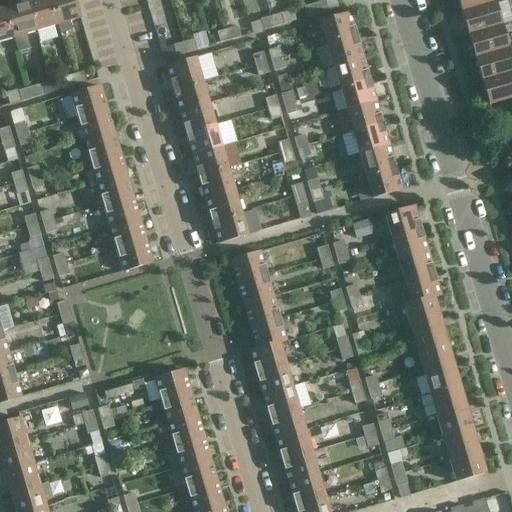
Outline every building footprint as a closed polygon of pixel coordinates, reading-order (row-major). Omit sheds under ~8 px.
[(49,0),(34,0),(27,2),(35,32),(57,26),(49,0)] [(49,0),(57,26),(80,19),(74,0),(49,0)] [(493,0),(457,0),(461,13),(494,3),(493,0)] [(13,39),(18,53),(30,49),(26,35),(35,32),(27,2),(5,9),(13,39)] [(324,2),(314,5),(317,15),(327,12),(324,2)] [(461,13),(468,36),(501,26),(494,3),(461,13)] [(307,18),(317,15),(314,5),(304,8),(307,18)] [(5,9),(0,10),(0,42),(13,39),(5,9)] [(320,23),(326,45),(356,37),(350,14),(320,23)] [(281,15),(271,18),(274,28),(284,25),(281,15)] [(274,28),(271,18),(260,21),(263,31),(274,28)] [(468,36),(474,59),(508,49),(501,26),(468,36)] [(227,30),(230,41),(240,38),(237,27),(227,30)] [(230,41),(227,30),(217,33),(220,44),(230,41)] [(193,40),(183,43),(186,54),(209,47),(205,33),(192,36),(193,40)] [(326,45),(333,67),(363,59),(356,37),(326,45)] [(176,57),(186,54),(183,43),(173,46),(176,57)] [(268,52),(271,62),(281,59),(278,49),(268,52)] [(474,59),(481,82),(511,73),(511,63),(508,49),(474,59)] [(265,64),(262,53),(252,56),(255,67),(265,64)] [(172,91),(202,82),(195,59),(165,68),(172,91)] [(271,62),(274,72),(284,69),(281,59),(271,62)] [(333,67),(339,89),(369,80),(363,59),(333,67)] [(265,64),(255,67),(261,88),(272,85),(265,64)] [(82,73),(72,76),(75,86),(85,83),(82,73)] [(511,98),(511,73),(481,82),(488,106),(511,98)] [(75,86),(72,76),(62,79),(65,89),(75,86)] [(339,89),(346,111),(376,102),(369,80),(339,89)] [(178,113),(208,104),(202,82),(172,91),(178,113)] [(272,85),(261,88),(268,110),(278,107),(272,85)] [(39,86),(28,89),(31,99),(42,96),(39,86)] [(70,96),(77,119),(107,110),(100,87),(70,96)] [(18,92),(21,102),(31,99),(28,89),(18,92)] [(284,106),(294,103),(291,92),(281,95),(284,106)] [(346,111),(352,133),(382,124),(376,102),(346,111)] [(294,103),(284,106),(287,116),(297,113),(294,103)] [(185,135),(215,126),(208,104),(178,113),(185,135)] [(278,107),(268,110),(271,120),(281,117),(278,107)] [(107,110),(77,119),(83,141),(113,132),(107,110)] [(14,126),(17,137),(27,134),(24,123),(14,126)] [(359,155),(388,146),(382,124),(352,133),(359,155)] [(191,156),(221,148),(215,126),(185,135),(191,156)] [(11,138),(8,128),(0,130),(0,138),(1,141),(11,138)] [(83,141),(90,162),(120,154),(113,132),(83,141)] [(30,144),(27,134),(17,137),(20,147),(30,144)] [(304,136),(294,139),(297,149),(307,146),(304,136)] [(11,138),(1,141),(4,151),(14,148),(11,138)] [(288,141),(278,144),(281,154),(291,151),(288,141)] [(198,178),(227,170),(239,166),(232,144),(221,148),(191,156),(198,178)] [(307,146),(297,149),(300,159),(310,156),(307,146)] [(359,155),(365,177),(395,168),(388,146),(359,155)] [(291,151),(281,154),(284,164),(294,161),(291,151)] [(120,154),(90,162),(96,184),(126,176),(120,154)] [(23,159),(29,180),(40,177),(33,155),(23,159)] [(395,168),(365,177),(372,199),(402,191),(395,168)] [(204,200),(234,191),(227,170),(198,178),(204,200)] [(14,185),(24,182),(21,172),(11,175),(14,185)] [(96,184),(103,206),(133,197),(126,176),(96,184)] [(29,180),(32,190),(43,187),(40,177),(29,180)] [(317,180),(306,183),(309,193),(320,190),(317,180)] [(17,195),(27,192),(24,182),(14,185),(17,195)] [(290,188),(293,198),(304,195),(301,185),(290,188)] [(71,187),(54,192),(58,206),(75,202),(71,187)] [(309,193),(312,203),(323,200),(320,190),(309,193)] [(234,191),(204,200),(211,222),(240,213),(234,191)] [(304,195),(293,198),(300,220),(310,217),(304,195)] [(133,197),(103,206),(109,228),(139,219),(133,197)] [(414,207),(384,216),(391,239),(421,230),(414,207)] [(42,224),(53,221),(50,211),(49,209),(39,212),(42,224)] [(254,209),(240,213),(211,222),(217,245),(261,232),(254,209)] [(37,226),(34,215),(23,219),(26,229),(37,226)] [(109,228),(116,250),(145,241),(139,219),(109,228)] [(42,224),(45,234),(56,231),(53,221),(42,224)] [(372,233),(369,221),(351,226),(355,238),(372,233)] [(37,226),(26,229),(29,239),(40,236),(37,226)] [(391,239),(397,261),(427,252),(421,230),(391,239)] [(27,259),(44,255),(39,237),(22,242),(27,259)] [(122,273),(152,264),(145,241),(116,250),(122,273)] [(332,245),(335,255),(346,252),(343,242),(332,245)] [(330,257),(327,247),(316,250),(319,260),(330,257)] [(346,252),(335,255),(338,266),(349,263),(346,252)] [(427,252),(397,261),(404,283),(434,274),(427,252)] [(266,276),(260,253),(230,262),(236,284),(266,276)] [(52,258),(55,268),(66,265),(63,255),(52,258)] [(330,257),(319,260),(322,270),(333,267),(330,257)] [(50,269),(47,259),(36,262),(39,272),(50,269)] [(69,275),(66,265),(55,268),(58,278),(69,275)] [(50,269),(39,272),(42,283),(53,280),(50,269)] [(404,283),(410,304),(410,305),(433,298),(433,299),(440,297),(434,274),(404,283)] [(243,306),(273,297),(266,276),(236,284),(243,306)] [(345,289),(348,299),(358,296),(356,286),(345,289)] [(342,301),(339,291),(329,294),(332,304),(342,301)] [(361,306),(358,296),(348,299),(351,309),(361,306)] [(249,328),(279,319),(273,297),(243,306),(249,328)] [(403,306),(410,329),(440,320),(433,299),(433,298),(410,305),(410,304),(403,306)] [(335,314),(339,313),(345,311),(342,301),(332,304),(335,314)] [(59,315),(69,312),(67,302),(56,305),(59,315)] [(69,312),(59,315),(62,325),(72,322),(69,312)] [(279,319),(249,328),(256,350),(279,344),(286,342),(279,319)] [(410,329),(416,351),(446,342),(440,320),(410,329)] [(362,333),(358,334),(352,336),(355,346),(365,343),(362,333)] [(349,348),(346,338),(336,341),(339,351),(349,348)] [(416,351),(423,373),(453,364),(446,342),(416,351)] [(365,343),(355,346),(358,357),(368,353),(365,343)] [(256,350),(249,352),(255,374),(285,366),(279,344),(256,350)] [(82,356),(79,345),(69,348),(72,359),(82,356)] [(349,348),(339,351),(342,361),(352,358),(349,348)] [(8,354),(0,355),(0,379),(14,376),(8,354)] [(82,356),(72,359),(75,369),(85,366),(82,356)] [(423,373),(429,395),(459,386),(453,364),(423,373)] [(285,366),(255,374),(262,396),(292,388),(285,366)] [(154,380),(161,403),(190,394),(184,371),(154,380)] [(14,376),(0,379),(0,404),(21,398),(14,376)] [(364,380),(367,390),(378,387),(375,377),(364,380)] [(141,381),(130,384),(132,391),(143,388),(141,381)] [(348,385),(351,395),(362,392),(359,382),(348,385)] [(130,384),(103,392),(106,401),(133,393),(132,391),(130,384)] [(459,386),(429,395),(436,417),(465,408),(459,386)] [(378,387),(367,390),(370,400),(381,397),(378,387)] [(268,418),(298,409),(292,388),(262,396),(268,418)] [(362,392),(351,395),(354,405),(365,402),(362,392)] [(84,395),(67,399),(71,411),(87,407),(84,394),(84,395)] [(167,424),(197,416),(190,394),(161,403),(167,424)] [(142,401),(129,404),(131,410),(143,406),(142,401)] [(97,410),(100,420),(111,417),(109,411),(108,407),(97,410)] [(124,407),(109,411),(111,417),(125,413),(124,407)] [(436,417),(442,438),(472,430),(465,408),(436,417)] [(298,409),(268,418),(275,440),(305,431),(298,409)] [(91,412),(89,412),(81,415),(84,424),(84,425),(94,422),(91,412)] [(81,415),(71,418),(73,427),(84,424),(81,415)] [(167,424),(173,446),(203,437),(197,416),(167,424)] [(100,420),(103,430),(113,427),(111,417),(100,420)] [(0,449),(26,442),(20,419),(0,424),(0,449)] [(377,424),(380,434),(391,431),(388,421),(377,424)] [(94,422),(84,425),(87,435),(97,432),(94,422)] [(361,428),(364,439),(375,436),(372,425),(361,428)] [(442,438),(449,460),(478,452),(472,430),(442,438)] [(305,431),(275,440),(281,462),(311,453),(305,431)] [(380,434),(383,444),(394,441),(391,431),(380,434)] [(375,436),(364,439),(367,449),(378,446),(375,436)] [(210,459),(203,437),(173,446),(180,468),(210,459)] [(0,463),(3,473),(33,464),(26,442),(0,449),(0,463)] [(110,454),(113,464),(123,461),(120,451),(110,454)] [(478,452),(449,460),(455,483),(485,474),(478,452)] [(311,453),(281,462),(288,484),(317,475),(311,453)] [(387,456),(393,478),(404,475),(397,453),(387,456)] [(107,466),(104,455),(94,458),(97,469),(107,466)] [(180,468),(186,490),(216,481),(210,459),(180,468)] [(126,471),(123,461),(113,464),(116,474),(126,471)] [(372,465),(374,472),(377,482),(387,479),(382,462),(372,465)] [(9,494),(39,486),(33,464),(3,473),(9,494)] [(97,469),(100,479),(103,489),(113,486),(107,466),(97,469)] [(317,475),(288,484),(294,506),(324,497),(317,475)] [(407,485),(404,475),(393,478),(396,488),(407,485)] [(380,492),(390,489),(387,479),(377,482),(380,492)] [(186,490),(193,511),(222,503),(216,481),(186,490)] [(14,511),(30,511),(46,508),(39,486),(9,494),(14,511)] [(133,494),(123,497),(126,508),(136,505),(133,494)] [(328,511),(324,497),(294,506),(295,511),(328,511)] [(110,511),(120,509),(117,499),(107,502),(109,511),(110,511)] [(473,507),(463,510),(463,511),(488,511),(485,499),(472,503),(473,507)] [(192,511),(225,511),(222,503),(193,511),(192,511)]
